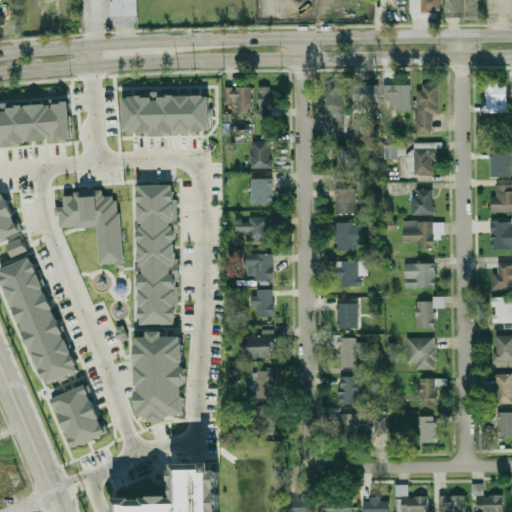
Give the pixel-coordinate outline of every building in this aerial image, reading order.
[(133,0),(134,13),(108,14),(108,1),(111,1),(110,0),(133,0)] [(441,10),(441,0),(422,0),(422,10),(441,10)] [(507,112),(507,81),(485,81),(485,112),(507,112)] [(439,113),(439,83),(417,83),(417,133),(432,133),(432,113),(439,113)] [(410,84),(383,84),(383,99),(395,99),(395,110),(410,110),(410,84)] [(344,117),(342,85),(325,86),(326,117),(344,117)] [(354,85),(354,103),(379,103),(379,85),(354,85)] [(237,110),(253,110),(253,87),(226,87),(226,102),(237,102),(237,110)] [(260,87),(280,87),(280,109),(260,109),(260,87)] [(125,133),(124,97),(210,95),(211,130),(125,133)] [(0,144),(0,108),(68,103),(71,139),(0,144)] [(511,121),(495,121),(495,139),(511,139),(511,121)] [(271,140),(251,140),(251,168),(271,168),(271,140)] [(434,173),(433,148),(406,149),(406,145),(385,145),(385,157),(408,157),(409,174),(434,173)] [(511,151),(490,151),(490,177),(511,177),(511,151)] [(352,169),(352,156),(339,156),(339,169),(352,169)] [(273,203),(273,177),(251,177),(251,203),(273,203)] [(511,184),(493,184),(493,212),(511,212),(511,189),(511,184)] [(139,186),(172,185),(176,324),(143,325),(139,186)] [(336,185),(336,213),(356,213),(356,185),(336,185)] [(413,214),(433,214),(433,189),(413,189),(413,214)] [(0,241),(0,195),(4,194),(21,233),(0,241)] [(62,227),(61,198),(117,196),(118,213),(122,213),(124,263),(100,264),(98,226),(62,227)] [(247,240),(271,240),(271,218),(235,218),(235,231),(247,231),(247,240)] [(419,249),(437,249),(437,220),(404,220),(404,241),(419,241),(419,249)] [(511,250),(511,224),(511,225),(511,220),(491,220),(492,250),(511,250)] [(336,250),(364,250),(364,222),(336,222),(336,250)] [(11,257),(6,244),(21,238),(26,250),(11,257)] [(246,253),(246,271),(256,271),(256,279),(273,279),(273,253),(246,253)] [(0,272),(0,269),(31,257),(78,371),(46,384),(0,272)] [(363,286),(364,261),(335,260),(335,277),(342,277),(342,286),(363,286)] [(493,271),(493,289),(511,289),(511,261),(498,261),(498,271),(493,271)] [(435,263),(405,263),(405,287),(435,287),(435,263)] [(274,316),(274,289),(257,289),(257,316),(274,316)] [(417,328),(435,328),(435,307),(446,307),(446,296),(433,296),(433,301),(417,301),(417,328)] [(493,322),(511,322),(511,296),(493,296),(493,322)] [(337,303),(337,328),(358,328),(358,303),(337,303)] [(123,325),(129,338),(122,342),(115,329),(123,325)] [(249,358),(275,358),(275,333),(249,333),(249,358)] [(357,335),(327,336),(327,348),(340,347),(341,368),(357,368),(357,356),(366,355),(365,342),(357,343),(357,335)] [(495,361),(511,361),(511,335),(496,335),(495,361)] [(139,338),(181,336),(183,414),(142,416),(139,338)] [(408,363),(417,363),(417,369),(435,369),(435,338),(408,338),(408,363)] [(257,370),(257,402),(275,402),(275,370),(257,370)] [(511,373),(496,373),(496,403),(511,403),(511,373)] [(358,377),(340,377),(340,404),(357,404),(358,377)] [(437,406),(437,378),(420,378),(420,406),(437,406)] [(54,399),(87,386),(106,435),(73,448),(54,399)] [(276,431),(276,406),(258,406),(258,431),(276,431)] [(498,437),(511,437),(511,412),(498,412),(498,437)] [(339,414),(339,446),(358,446),(358,435),(370,435),(370,414),(339,414)] [(386,416),(374,417),(374,434),(387,433),(386,416)] [(419,443),(438,443),(438,416),(419,416),(419,443)] [(217,511),(115,511),(115,497),(174,496),(174,462),(217,462),(217,511)] [(476,511),(504,511),(504,495),(484,495),(484,484),(476,484),(476,511)] [(397,485),(397,511),(428,511),(428,496),(409,496),(409,485),(397,485)] [(440,511),(465,511),(465,496),(440,495),(440,511)] [(324,496),(324,511),(353,511),(353,496),(324,496)] [(316,511),(316,497),(290,497),(290,511),(316,511)] [(389,511),(389,497),(364,497),(364,511),(389,511)]
